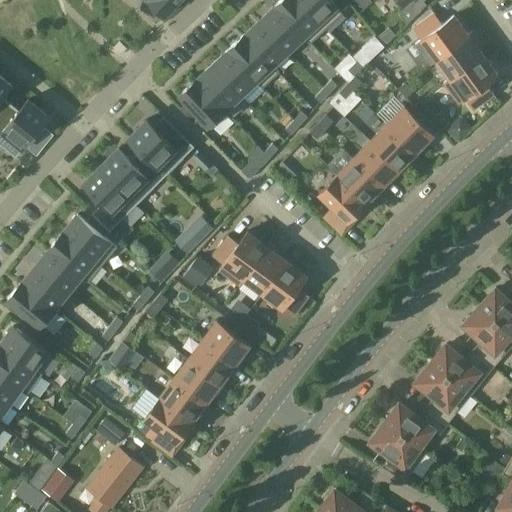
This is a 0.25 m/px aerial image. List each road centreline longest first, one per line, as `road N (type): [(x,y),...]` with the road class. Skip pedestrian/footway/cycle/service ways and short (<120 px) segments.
road 1 (tertiary): [(308,434),(412,297),(511,196)]
road 2 (residential): [(204,0),(2,212)]
road 3 (tertiary): [(508,138),(362,292)]
road 4 (residential): [(439,511),(308,434)]
road 5 (residential): [(362,292),(250,190)]
road 6 (tertiary): [(362,292),(275,407)]
road 7 (tertiary): [(275,407),(197,511)]
